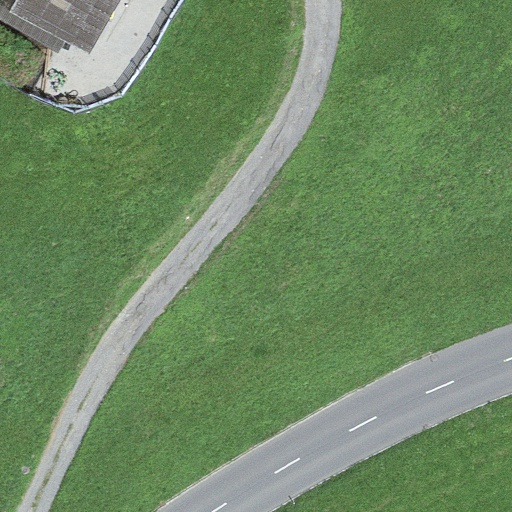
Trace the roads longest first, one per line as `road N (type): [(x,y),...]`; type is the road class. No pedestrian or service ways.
road 1 (track): [(320,0),(316,63),(290,132),(121,335),(31,511)]
road 2 (tertiary): [(211,511),(361,424),(511,364)]
